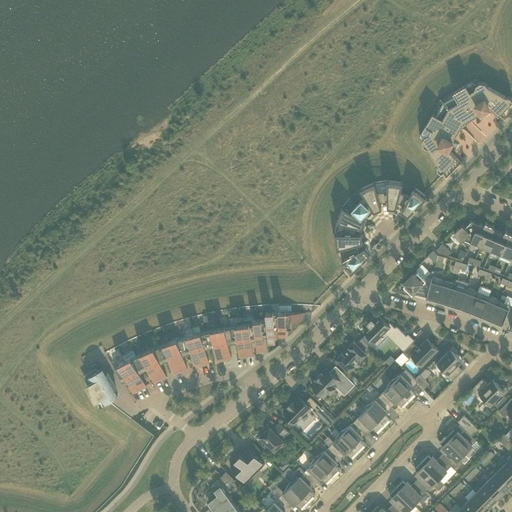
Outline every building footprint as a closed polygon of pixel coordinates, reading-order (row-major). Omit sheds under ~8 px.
[(504,120),(511,112),(511,98),(477,78),(477,77),(475,77),(475,78),(466,83),(464,84),(465,84),(455,90),(454,89),(453,90),(453,91),(441,98),(440,97),(439,99),(440,99),(433,111),(432,111),(431,112),(432,113),(427,123),(426,122),(425,124),(426,124),(420,133),(419,133),(419,135),(421,135),(443,174),(446,179),(462,162),(448,148),(463,121),(490,106),(504,120)] [(396,207),(397,201),(400,191),(403,180),(402,180),(402,181),(389,180),(389,179),(388,179),(388,189),(377,191),(380,201),(388,199),(388,206),(396,207)] [(362,198),(358,203),(365,210),(370,206),(372,205),(375,210),(382,207),(380,201),(377,191),(375,181),(374,180),(374,181),(374,182),(362,187),(361,186),(361,187),(366,196),(362,198)] [(400,191),(397,201),(405,204),(402,209),(408,214),(427,194),(426,195),(424,193),(416,187),(416,186),(415,185),(410,195),(400,191)] [(351,211),(342,205),(341,206),(342,207),(337,219),(336,219),(337,220),(346,222),(356,225),(362,226),(365,219),(360,216),(362,214),(365,210),(358,203),(354,207),(351,211)] [(465,237),(471,240),(479,222),(471,219),(466,225),(463,223),(455,231),(463,239),(465,237)] [(336,247),(336,248),(337,248),(347,245),(356,242),(362,241),(361,233),(355,233),(356,225),(346,222),(345,233),(334,233),(335,234),(337,247),(336,247)] [(479,222),(471,240),(481,244),(490,224),(485,222),(484,224),(479,222)] [(481,244),(491,249),(499,230),(494,228),(495,226),(490,224),(481,244)] [(491,249),(501,253),(510,232),(505,230),(504,232),(499,230),(491,249)] [(511,232),(510,232),(501,253),(511,257),(511,254),(511,232)] [(341,260),(341,261),(342,260),(351,271),(350,272),(369,253),(365,247),(359,250),(356,242),(347,245),(351,255),(341,260)] [(443,243),(436,249),(439,252),(448,255),(452,251),(443,243)] [(427,297),(432,276),(433,276),(434,271),(432,270),(431,272),(422,264),(405,281),(406,282),(404,285),(405,286),(404,290),(411,291),(412,293),(414,291),(420,294),(426,296),(427,297)] [(444,279),(433,276),(432,276),(427,297),(438,300),(444,279)] [(444,279),(438,300),(449,303),(455,283),(444,279)] [(449,303),(460,306),(467,287),(455,283),(449,303)] [(470,311),(481,315),(489,295),(491,289),(480,285),(478,291),(470,311)] [(467,287),(460,306),(470,311),(478,291),(467,287)] [(500,300),(492,319),(503,324),(503,323),(511,304),(510,304),(504,302),(507,296),(502,294),(500,300)] [(489,295),(481,315),(492,319),(500,300),(489,295)] [(292,312),(292,310),(292,304),(279,304),(279,309),(279,327),(279,330),(286,330),(286,327),(292,327),(292,319),(304,319),(304,312),(292,312)] [(275,328),(279,327),(279,309),(266,309),(267,317),(268,335),(268,337),(275,336),(275,328)] [(404,350),(414,339),(408,333),(406,335),(397,325),(395,327),(390,322),(388,323),(380,315),(373,321),(372,319),(368,323),(370,325),(364,331),(375,342),(385,332),(404,350)] [(256,339),(257,345),(264,344),(263,336),(268,335),(267,317),(254,318),(254,320),(255,320),(256,339)] [(243,322),(247,355),(253,355),(252,340),(256,339),(255,320),(254,320),(243,322)] [(230,323),(233,342),(238,341),(240,356),(247,355),(243,322),(230,323)] [(228,343),(233,342),(230,323),(218,326),(224,359),(231,357),(228,343)] [(206,328),(210,346),(215,345),(218,360),(224,359),(218,326),(206,328)] [(187,331),(188,333),(182,335),(187,352),(192,351),(196,366),(203,364),(194,331),(193,328),(188,330),(187,331)] [(205,348),(210,346),(206,328),(194,331),(203,364),(209,362),(205,348)] [(183,354),(187,352),(182,335),(170,339),(181,371),(188,368),(183,354)] [(366,351),(371,346),(362,337),(357,342),(354,340),(349,346),(350,346),(343,353),(342,352),(337,358),(349,370),(355,364),(354,364),(361,357),(361,358),(367,352),(366,351)] [(422,365),(438,349),(427,338),(418,347),(413,341),(403,351),(409,357),(412,355),(422,365)] [(158,343),(165,360),(170,359),(175,373),(181,371),(170,339),(158,343)] [(161,362),(165,360),(158,343),(147,348),(160,379),(167,376),(161,362)] [(435,364),(451,380),(462,369),(457,364),(462,359),(455,352),(457,351),(453,346),(435,364)] [(160,379),(147,348),(136,353),(144,370),(148,368),(154,382),(160,379)] [(139,372),(144,370),(136,353),(134,349),(128,352),(130,356),(124,359),(125,360),(140,388),(146,385),(139,372)] [(114,366),(122,381),(127,378),(134,392),(140,388),(125,360),(114,366)] [(85,377),(89,382),(93,390),(106,383),(102,376),(107,374),(103,367),(85,377)] [(323,372),(322,372),(322,371),(316,378),(317,378),(312,383),(324,395),(328,390),(330,392),(336,386),(345,394),(355,384),(351,380),(342,371),(337,377),(327,368),(323,372)] [(417,380),(415,378),(405,369),(400,374),(392,379),(391,380),(410,399),(417,393),(411,387),(417,380)] [(429,383),(420,374),(415,378),(417,380),(425,388),(429,383)] [(351,380),(355,384),(356,385),(359,381),(355,377),(351,380)] [(482,378),(472,389),(489,406),(502,393),(503,394),(508,390),(502,384),(500,385),(493,378),(488,384),(482,378)] [(404,406),(410,399),(391,380),(390,381),(385,389),(380,394),(392,406),(398,400),(404,406)] [(100,403),(106,400),(118,393),(114,386),(109,389),(106,383),(93,390),(100,403)] [(385,425),(385,424),(391,418),(385,412),(392,406),(380,394),(375,400),(367,405),(366,406),(385,425)] [(313,415),(321,407),(311,396),(305,401),(299,396),(294,401),(293,400),(287,405),(289,406),(284,412),(284,413),(283,414),(289,420),(290,418),(295,423),(308,410),(313,415)] [(507,399),(504,396),(495,404),(498,407),(507,399)] [(511,397),(499,410),(505,416),(509,412),(511,414),(511,397)] [(323,405),(321,407),(316,412),(329,425),(336,418),(323,405)] [(378,431),(385,425),(366,406),(365,407),(360,415),(355,420),(366,431),(373,425),(378,431)] [(458,421),(466,429),(472,435),(478,428),(464,414),(458,421)] [(360,450),(366,444),(360,438),(366,431),(355,420),(350,425),(342,430),(340,431),(360,450)] [(282,438),(289,431),(280,422),(273,429),(270,426),(260,435),(262,437),(259,440),(268,449),(271,446),(275,449),(284,440),(282,438)] [(454,429),(447,436),(464,452),(477,439),(472,435),(466,429),(462,433),(458,430),(456,432),(454,429)] [(353,457),(359,450),(360,450),(340,431),(339,432),(335,440),(330,445),(341,457),(347,451),(353,457)] [(464,452),(447,436),(441,442),(443,445),(441,447),(445,451),(441,455),(451,465),(455,469),(463,461),(459,457),(464,452)] [(335,463),(341,457),(330,445),(324,451),(316,456),(315,457),(334,476),(341,469),(335,463)] [(265,463),(256,454),(249,447),(244,451),(242,453),(241,452),(235,458),(237,459),(230,466),(244,480),(258,466),(260,468),(265,463)] [(491,450),(486,455),(489,459),(495,454),(491,450)] [(428,455),(422,461),(439,478),(451,465),(441,455),(437,459),(433,455),(431,457),(428,455)] [(484,464),(489,459),(486,455),(481,461),(484,464)] [(328,482),(334,476),(315,457),(314,458),(309,466),(304,471),(316,482),(322,476),(328,482)] [(286,458),(278,465),(282,470),(290,463),(286,458)] [(439,478),(422,461),(415,468),(418,470),(416,472),(420,476),(416,480),(426,491),(433,484),(439,489),(444,484),(439,478)] [(511,481),(511,466),(507,461),(499,469),(511,481)] [(476,465),(471,471),(474,474),(479,469),(476,465)] [(309,501),(316,495),(310,489),(316,482),(304,471),(299,466),(294,472),(299,476),(291,481),(290,482),(309,501)] [(511,483),(511,481),(499,469),(492,476),(505,490),(511,483)] [(212,507),(213,506),(229,493),(231,492),(225,484),(228,481),(231,484),(235,479),(227,470),(211,486),(212,487),(210,490),(209,491),(208,493),(207,495),(207,497),(208,499),(209,500),(210,502),(208,503),(212,507)] [(469,479),(474,474),(471,471),(465,476),(469,479)] [(498,497),(505,490),(492,476),(484,484),(498,497)] [(403,480),(397,487),(413,503),(418,498),(422,502),(430,495),(426,491),(416,480),(411,484),(408,481),(406,483),(403,480)] [(461,481),(455,486),(459,489),(464,484),(461,481)] [(303,508),(309,501),(290,482),(289,483),(284,491),(279,497),(291,508),(297,502),(303,508)] [(498,497),(484,484),(476,492),(490,505),(498,497)] [(454,495),(459,489),(455,486),(450,491),(454,495)] [(404,511),(413,503),(397,487),(390,493),(393,496),(391,498),(394,501),(390,506),(396,511),(404,511)] [(481,511),(483,511),(490,505),(476,492),(469,499),(481,511)] [(222,511),(235,502),(229,493),(213,506),(217,511),(215,511),(222,511)] [(286,511),(291,508),(279,497),(274,502),(266,507),(264,508),(268,511),(286,511)] [(481,511),(469,499),(461,507),(466,511),(481,511)] [(240,511),(242,511),(235,502),(222,511),(240,511)] [(446,511),(448,510),(440,502),(435,506),(440,511),(446,511)]
